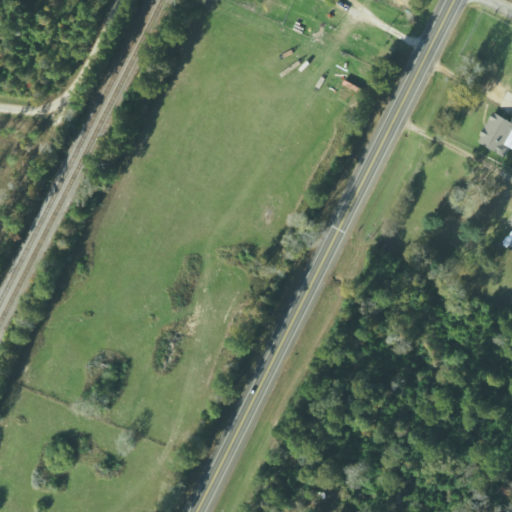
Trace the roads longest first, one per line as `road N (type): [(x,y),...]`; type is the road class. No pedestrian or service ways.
road 1 (secondary): [(200,511),(461,0)]
road 2 (tertiary): [(51,107),(73,89),(119,0)]
